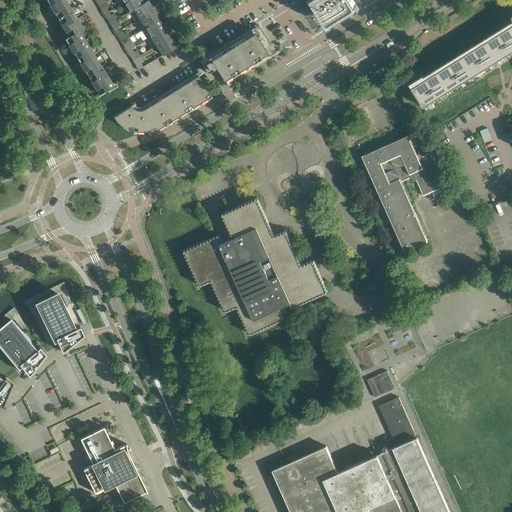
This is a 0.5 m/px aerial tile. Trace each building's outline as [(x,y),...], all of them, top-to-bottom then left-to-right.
[(41,0),(42,1),(44,0),(45,0),(48,4),(45,5),(49,10),(65,0),(41,0)] [(54,14),(57,18),(74,7),(69,0),(65,0),(49,10),(52,15),(54,14)] [(144,2),(143,2),(142,0),(127,0),(124,2),(130,12),(134,9),(144,2)] [(156,7),(153,3),(153,2),(150,4),(147,0),(146,0),(143,2),(144,2),(134,9),(139,18),(156,7)] [(355,8),(356,3),(356,2),(354,0),(313,0),(314,2),(326,21),(326,20),(327,22),(332,23),(333,22),(354,10),(354,9),(355,8)] [(80,16),(74,7),(57,18),(59,22),(57,24),(60,29),(80,16)] [(145,27),(159,18),(157,14),(159,12),(156,7),(139,18),(136,20),(142,29),(145,27)] [(80,16),(60,29),(63,34),(66,32),(68,36),(82,28),(86,26),(80,16)] [(168,25),(165,21),(164,20),(162,22),(159,18),(145,27),(151,36),(168,25)] [(151,36),(156,45),(171,36),(168,32),(171,30),(168,25),(151,36)] [(259,25),(200,61),(206,70),(207,72),(209,70),(210,73),(216,70),(223,81),(248,65),(269,52),(271,45),(266,37),(259,25)] [(511,27),(511,26),(412,87),(423,106),(511,50),(511,27)] [(87,37),(82,28),(68,36),(64,38),(67,43),(64,44),(68,49),(87,37)] [(179,44),(176,39),(173,40),(171,36),(156,45),(162,54),(179,44)] [(93,46),(87,37),(68,49),(71,55),(73,53),(76,57),(93,46)] [(99,56),(93,46),(76,57),(79,61),(76,63),(79,68),(99,56)] [(85,71),(87,75),(105,65),(99,56),(79,68),(82,73),(85,71)] [(110,74),(105,65),(87,75),(90,79),(87,81),(90,86),(110,74)] [(110,74),(90,86),(94,91),(96,90),(99,94),(116,83),(110,74)] [(143,109),(150,119),(168,108),(186,97),(204,85),(198,75),(144,108),(143,109)] [(210,95),(204,85),(186,97),(192,107),(208,97),(208,96),(210,95)] [(186,97),(168,108),(174,118),(192,107),(186,97)] [(131,105),(113,116),(115,120),(120,125),(126,128),(128,129),(132,130),(137,110),(134,108),(131,105)] [(150,119),(155,127),(156,129),(174,118),(168,108),(150,119)] [(137,110),(132,130),(136,131),(143,131),(145,130),(151,128),(155,127),(150,119),(143,109),(141,110),(137,110)] [(480,131),(485,143),(492,140),(487,128),(480,131)] [(413,182),(416,181),(423,196),(447,185),(432,152),(421,156),(421,155),(423,154),(422,152),(420,151),(416,153),(408,134),(361,155),(404,251),(428,241),(402,182),(411,177),(413,182)] [(227,313),(237,309),(249,335),(286,318),(280,306),(291,302),(293,306),(326,291),(328,290),(313,258),(302,264),(286,229),(275,234),(258,197),(222,213),(233,237),(223,242),(220,236),(216,237),(185,251),(202,287),(213,282),(227,313)] [(381,289),(395,285),(386,255),(372,260),(381,289)] [(79,326),(76,327),(60,295),(36,307),(53,342),(57,341),(62,351),(83,334),(79,326)] [(383,295),(348,304),(352,321),(388,312),(383,295)] [(29,375),(45,353),(41,348),(39,346),(36,349),(28,338),(22,331),(19,327),(13,321),(0,332),(0,346),(1,348),(6,354),(18,368),(21,366),(22,367),(29,375)] [(85,395),(94,391),(76,354),(67,358),(85,395)] [(371,377),(367,379),(375,397),(379,395),(395,388),(387,370),(371,377)] [(0,404),(2,406),(13,381),(7,377),(5,376),(3,379),(0,376),(0,404)] [(450,511),(417,437),(414,430),(399,396),(379,405),(394,439),(397,446),(338,472),(326,446),(272,470),(291,511),(450,511)] [(147,491),(129,455),(128,451),(127,447),(126,443),(125,443),(125,444),(114,449),(103,427),(80,438),(92,464),(83,469),(94,492),(114,482),(123,502),(146,491),(146,492),(147,491)] [(511,459),(481,474),(493,501),(511,492),(511,459)]
